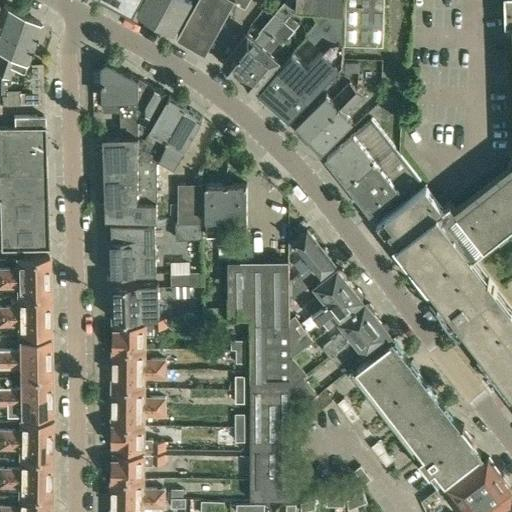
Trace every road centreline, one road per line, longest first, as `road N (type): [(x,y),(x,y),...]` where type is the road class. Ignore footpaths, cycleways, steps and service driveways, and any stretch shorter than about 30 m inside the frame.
road 1 (residential): [(511,442),(285,155),(195,81),(82,16)]
road 2 (residential): [(72,511),(68,58),(82,16)]
